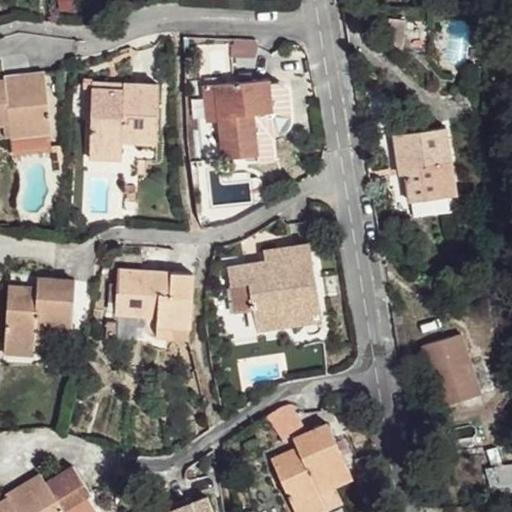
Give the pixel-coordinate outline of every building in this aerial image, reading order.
[(44,76),(0,82),(6,128),(9,142),(52,136),(44,76)] [(165,80),(127,81),(128,92),(97,92),(97,161),(133,160),(133,137),(163,136),(165,80)] [(256,80),(209,82),(213,158),(247,155),(247,164),(266,160),(264,128),(282,125),(278,82),(257,82),(256,80)] [(127,81),(97,82),(97,92),(128,92),(127,81)] [(163,136),(133,137),(133,160),(165,160),(163,136)] [(443,136),(390,138),(391,175),(397,175),(396,207),(441,206),(439,171),(444,170),(443,136)] [(441,206),(396,207),(397,219),(446,216),(446,206),(441,206)] [(252,301),(259,344),(291,340),(286,322),(322,316),(309,259),(274,265),(276,276),(230,284),(233,305),(252,301)] [(156,326),(158,345),(194,349),(198,276),(121,274),(121,323),(156,326)] [(74,288),(38,286),(35,298),(36,344),(73,345),(74,288)] [(35,298),(5,298),(3,360),(34,362),(36,344),(35,298)] [(286,322),(291,340),(324,333),(322,316),(286,322)] [(459,333),(421,344),(441,406),(480,394),(459,333)] [(281,445),(305,434),(291,403),(266,414),(281,445)] [(324,511),(317,494),(354,480),(332,431),(295,443),(300,458),(274,465),(292,511),(324,511)] [(511,489),(511,463),(487,465),(489,491),(511,489)] [(0,503),(0,510),(0,511),(0,510),(0,511),(88,511),(92,510),(83,497),(86,495),(66,469),(41,489),(35,481),(0,503)]
